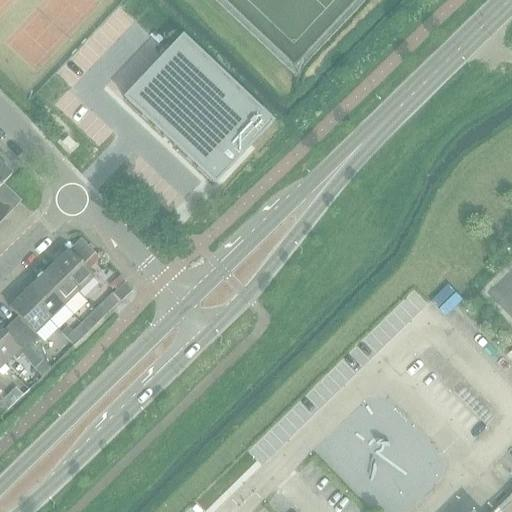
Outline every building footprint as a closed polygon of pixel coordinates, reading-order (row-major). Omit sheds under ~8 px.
[(181,38),(123,99),(213,185),(271,124),(181,38)] [(0,164),(0,186),(2,184),(11,175),(0,164)] [(2,184),(0,186),(0,197),(12,209),(20,200),(2,184)] [(0,214),(4,218),(12,209),(0,197),(0,214)] [(67,251),(52,266),(78,292),(92,278),(67,251)] [(52,266),(38,280),(63,306),(71,315),(86,301),(78,292),(52,266)] [(38,280),(23,293),(49,320),(63,306),(38,280)] [(119,302),(131,291),(125,285),(123,283),(112,294),(119,302)] [(17,316),(9,325),(30,346),(39,338),(35,334),(49,320),(23,293),(9,308),(17,316)] [(109,312),(118,304),(110,296),(101,304),(109,312)] [(88,332),(97,324),(89,315),(80,323),(88,332)] [(88,332),(80,323),(71,331),(79,340),(88,332)] [(30,346),(9,325),(1,332),(0,331),(0,360),(4,365),(12,356),(16,360),(30,346)] [(50,369),(42,360),(33,369),(41,377),(50,369)] [(14,387),(5,396),(14,404),(22,396),(14,387)] [(14,404),(5,396),(0,400),(0,406),(5,412),(14,404)]
